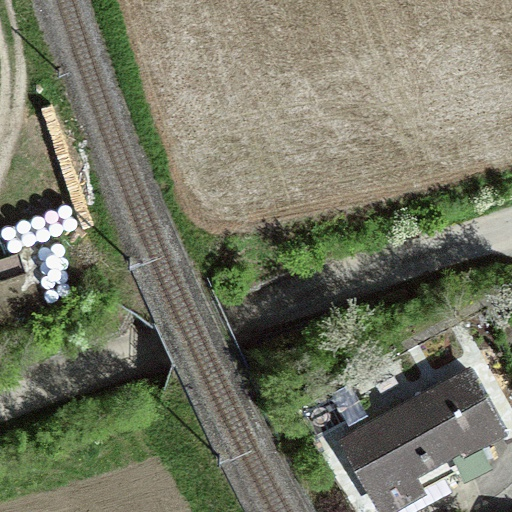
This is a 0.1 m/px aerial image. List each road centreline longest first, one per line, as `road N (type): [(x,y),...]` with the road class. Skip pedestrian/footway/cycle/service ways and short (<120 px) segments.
road 1 (track): [(511,231),(0,412)]
road 2 (track): [(0,161),(12,80),(0,24)]
